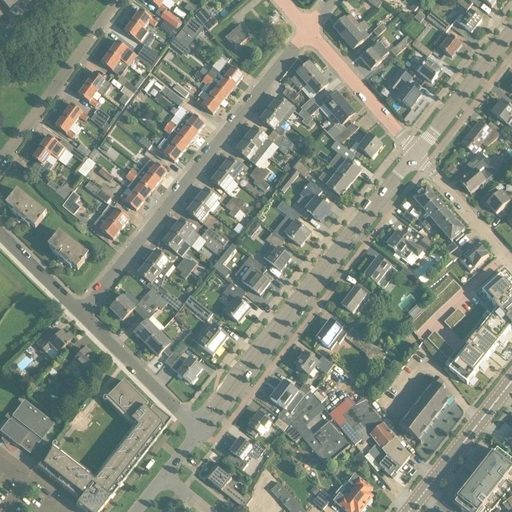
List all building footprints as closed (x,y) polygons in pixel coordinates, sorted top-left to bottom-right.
[(19,1),(17,0),(0,0),(0,1),(9,11),(19,1)] [(167,0),(150,0),(149,3),(160,10),(166,14),(166,13),(169,10),(163,6),(167,0)] [(378,11),(383,5),(377,0),(367,0),(366,1),(378,11)] [(474,5),(470,2),(466,0),(461,0),(458,4),(468,12),(474,5)] [(466,0),(470,2),(471,0),(479,0),(492,9),(499,0),(466,0)] [(184,10),(185,11),(192,16),(197,10),(190,5),(189,5),(184,10)] [(166,13),(166,14),(160,10),(156,15),(177,30),(181,24),(166,13)] [(155,28),(158,24),(142,12),(134,23),(145,31),(150,24),(155,28)] [(409,13),(403,16),(406,23),(412,20),(409,13)] [(460,25),(472,35),(482,22),(470,13),(465,19),(461,16),(456,22),(460,25)] [(420,24),(425,18),(420,14),(415,20),(420,24)] [(428,20),(446,35),(451,28),(432,14),(428,20)] [(275,35),(287,25),(281,17),(269,27),(275,35)] [(335,30),(344,41),(360,27),(351,17),(347,20),(346,20),(335,30)] [(214,18),(204,27),(209,33),(219,24),(214,18)] [(203,27),(201,25),(193,19),(176,40),(187,48),(188,48),(190,49),(196,42),(194,40),(203,27)] [(170,36),(175,30),(175,29),(165,21),(159,29),(170,37),(170,36)] [(126,34),(142,45),(150,35),(144,31),(145,31),(134,23),(126,34)] [(365,23),(360,27),(344,41),(354,52),(366,42),(370,38),(366,33),(370,29),(365,23)] [(378,38),(387,30),(383,26),(374,33),(378,38)] [(236,50),(250,38),(241,27),(227,39),(236,50)] [(175,30),(170,36),(175,40),(180,33),(175,30)] [(441,50),(452,60),(462,47),(450,38),(446,35),(437,47),(441,50)] [(408,38),(402,43),(406,48),(412,43),(408,38)] [(184,53),(187,48),(176,40),(173,44),(184,53)] [(429,60),(433,55),(416,42),(413,47),(429,60)] [(396,58),(407,48),(406,48),(402,43),(391,53),(396,58)] [(111,54),(127,66),(135,56),(119,44),(111,54)] [(145,48),(142,53),(157,64),(161,59),(148,49),(146,47),(145,48)] [(374,51),(373,51),(362,61),(372,72),(383,62),(384,62),(388,58),(378,47),(374,51)] [(155,67),(157,64),(142,53),(138,58),(137,59),(153,70),(155,67)] [(124,74),(129,67),(127,66),(111,54),(103,65),(119,78),(122,74),(124,74)] [(424,70),(420,75),(433,85),(443,73),(429,62),(423,69),(424,70)] [(226,79),(236,87),(244,77),(234,70),(234,69),(228,65),(221,74),(226,78),(226,79)] [(307,87),(319,76),(310,65),(297,77),(291,82),(296,87),(302,82),(307,87)] [(412,112),(423,98),(409,86),(414,80),(401,70),(388,87),(394,92),(396,89),(402,93),(397,100),(412,112)] [(212,84),(206,79),(198,73),(195,77),(209,88),(212,84)] [(96,75),(88,86),(99,94),(103,87),(109,91),(112,87),(96,75)] [(210,75),(206,79),(212,84),(216,79),(210,75)] [(319,76),(307,87),(317,98),(329,87),(319,76)] [(226,79),(218,89),(229,97),(236,87),(226,79)] [(163,90),(152,82),(145,92),(148,95),(154,89),(160,93),(163,90)] [(129,84),(125,88),(135,95),(138,91),(129,84)] [(94,100),(99,94),(88,86),(80,97),(96,109),(99,105),(94,100)] [(189,95),(180,87),(178,86),(174,90),(186,99),(189,95)] [(124,96),(130,100),(130,101),(134,96),(124,89),(124,88),(120,94),(121,94),(124,96)] [(180,107),(183,102),(170,92),(169,93),(164,89),(161,93),(180,107)] [(211,99),(221,106),(229,97),(218,89),(211,99)] [(287,90),(283,96),(294,104),(300,96),(295,92),(293,95),(287,90)] [(323,107),(332,117),(346,105),(337,95),(323,107)] [(197,104),(214,116),(221,106),(211,99),(207,104),(200,100),(197,104)] [(295,111),(279,99),(271,110),(286,123),(295,111)] [(301,110),(303,112),(306,114),(317,104),(313,99),(301,110)] [(511,109),(502,102),(493,115),(511,129),(511,128),(511,109)] [(317,104),(306,114),(311,118),(322,109),(317,104)] [(328,120),(329,121),(335,128),(327,134),(335,142),(347,130),(344,126),(355,116),(346,105),(332,117),(328,120)] [(73,106),(65,117),(76,125),(80,119),(86,123),(89,118),(73,106)] [(271,110),(262,122),(281,137),(286,131),(282,128),(286,123),(271,110)] [(306,114),(303,112),(299,117),(305,121),(303,124),(307,127),(312,122),(314,120),(311,118),(306,114)] [(188,127),(187,127),(198,135),(205,125),(189,113),(181,122),(188,127)] [(96,116),(95,116),(92,121),(107,133),(111,128),(96,116)] [(76,125),(65,117),(57,128),(73,140),(76,136),(71,132),(76,125)] [(169,127),(174,132),(177,128),(172,123),(169,127)] [(487,149),(504,134),(491,124),(487,129),(480,124),(463,147),(474,156),(482,145),(487,149)] [(335,142),(336,142),(341,147),(358,132),(353,126),(347,130),(335,142)] [(174,132),(169,127),(165,132),(171,136),(174,132)] [(198,135),(187,127),(180,137),(190,145),(198,135)] [(255,130),(246,141),(265,156),(274,145),(255,130)] [(180,137),(173,146),(173,147),(183,154),(190,145),(180,137)] [(282,137),(278,142),(289,151),(293,146),(282,137)] [(360,162),(366,155),(372,161),(383,148),(370,137),(361,147),(357,144),(350,153),(349,152),(349,153),(360,162)] [(66,150),(50,138),(42,149),(53,157),(58,161),(66,150)] [(142,141),(140,144),(149,151),(153,146),(143,139),(142,141)] [(246,141),(237,152),(256,167),(265,156),(246,141)] [(173,147),(173,146),(167,142),(159,152),(175,165),(183,154),(173,147)] [(286,155),(289,151),(278,142),(275,146),(286,155)] [(102,149),(108,153),(112,148),(107,144),(102,149)] [(82,146),(78,151),(88,158),(91,152),(82,146)] [(88,158),(78,151),(74,148),(70,153),(83,162),(81,163),(83,164),(88,158)] [(42,149),(34,160),(39,164),(35,169),(47,178),(55,168),(48,163),(53,157),(42,149)] [(476,168),(489,182),(499,173),(482,154),(468,166),(472,171),(476,168)] [(343,168),(337,175),(352,186),(362,173),(348,162),(340,155),(335,161),(343,168)] [(89,161),(79,173),(86,179),(96,166),(89,161)] [(144,171),(160,184),(168,174),(152,161),(144,171)] [(248,175),(244,172),(230,161),(221,172),(235,183),(239,186),(248,175)] [(306,180),(311,173),(299,163),(294,170),(295,172),(301,176),(306,180)] [(283,170),(289,174),(293,169),(288,165),(283,170)] [(458,173),(452,166),(447,171),(454,178),(458,173)] [(265,182),(271,174),(266,170),(264,172),(258,168),(254,173),(265,182)] [(133,171),(130,175),(152,193),(160,184),(144,171),(143,170),(139,176),(133,171)] [(103,171),(99,175),(111,184),(114,179),(103,171)] [(235,183),(221,172),(213,183),(227,194),(235,183)] [(301,176),(295,172),(280,191),(285,195),(301,176)] [(471,196),(473,195),(486,183),(481,177),(476,172),(461,185),(469,193),(471,196)] [(256,182),(254,185),(259,189),(262,191),(268,184),(265,182),(254,173),(250,178),(256,182)] [(134,194),(145,202),(152,193),(130,175),(127,180),(133,184),(128,189),(134,194)] [(342,199),(352,186),(337,175),(332,181),(324,175),(320,181),(328,187),(327,187),(342,199)] [(85,194),(90,187),(84,183),(79,189),(85,194)] [(331,211),(318,201),(323,194),(311,184),(300,197),(311,205),(306,212),(321,224),(331,211)] [(61,189),(57,195),(67,203),(71,197),(61,189)] [(414,201),(424,213),(438,201),(439,201),(438,197),(437,196),(433,194),(433,195),(428,189),(425,192),(423,190),(415,196),(417,199),(414,201)] [(488,206),(493,210),(497,216),(511,203),(502,193),(499,195),(495,190),(482,202),(486,207),(488,206)] [(107,205),(112,199),(101,191),(97,197),(107,205)] [(36,230),(48,215),(19,192),(7,207),(19,217),(18,219),(22,222),(24,220),(36,230)] [(211,214),(220,202),(206,192),(197,203),(211,214)] [(74,194),(71,197),(67,203),(62,209),(74,218),(81,209),(76,205),(80,199),(74,194)] [(145,202),(134,194),(130,200),(124,196),(121,200),(137,212),(145,202)] [(230,203),(241,212),(243,209),(247,205),(241,200),(240,203),(234,198),(230,203)] [(443,207),(438,201),(424,213),(429,219),(422,225),(425,229),(448,209),(444,205),(443,207)] [(189,214),(202,224),(211,214),(197,203),(189,214)] [(241,212),(230,203),(226,208),(232,213),(229,216),(235,220),(240,213),(241,212)] [(288,218),(294,211),(283,203),(278,210),(288,218)] [(114,215),(109,221),(122,231),(130,221),(111,206),(108,210),(114,215)] [(249,213),(243,209),(241,212),(240,213),(243,215),(245,216),(246,217),(249,213)] [(436,226),(441,232),(455,220),(450,215),(452,213),(448,209),(425,229),(428,233),(436,226)] [(403,218),(412,225),(417,220),(407,212),(403,218)] [(94,227),(114,242),(122,231),(109,221),(102,216),(94,227)] [(455,220),(441,232),(452,245),(455,242),(457,243),(464,237),(462,235),(465,232),(460,226),(461,226),(460,222),(460,221),(456,220),(455,220)] [(173,233),(191,247),(192,249),(201,238),(195,233),(182,222),(173,233)] [(312,236),(295,223),(285,235),(301,248),(312,236)] [(249,230),(255,236),(261,229),(254,224),(249,230)] [(205,234),(224,249),(228,245),(230,241),(217,231),(215,234),(209,229),(205,234)] [(79,271),(90,257),(61,233),(50,248),(62,258),(60,260),(65,264),(66,261),(79,271)] [(191,247),(173,233),(164,244),(178,255),(182,258),(191,247)] [(412,239),(405,233),(402,237),(398,234),(388,247),(404,259),(408,262),(414,255),(419,259),(424,254),(413,245),(410,243),(412,239)] [(205,246),(218,256),(222,260),(228,252),(224,249),(205,234),(201,239),(207,244),(205,246)] [(264,258),(281,273),(292,260),(280,251),(285,245),(272,235),(266,242),(273,247),(264,258)] [(430,257),(437,247),(425,238),(418,248),(430,257)] [(445,252),(450,258),(459,251),(454,245),(445,252)] [(490,258),(481,248),(473,255),(471,253),(461,262),(472,274),(490,258)] [(396,254),(391,251),(387,256),(391,260),(396,254)] [(463,257),(459,251),(450,258),(454,264),(463,257)] [(149,264),(161,274),(166,278),(174,267),(170,263),(157,253),(149,264)] [(252,270),(247,275),(242,282),(262,298),(272,286),(258,275),(263,269),(251,259),(245,265),(252,270)] [(181,265),(192,274),(198,266),(193,262),(191,264),(185,260),(181,265)] [(398,274),(392,270),(379,260),(366,277),(379,287),(381,288),(388,278),(392,281),(398,274)] [(152,292),(160,298),(168,304),(174,297),(169,293),(167,295),(153,284),(161,274),(149,264),(140,275),(151,284),(147,288),(152,292)] [(192,274),(181,265),(177,270),(183,274),(181,277),(186,281),(192,274)] [(225,270),(219,265),(215,270),(221,275),(225,270)] [(415,277),(404,269),(399,275),(410,284),(415,277)] [(423,287),(427,291),(449,273),(445,269),(423,287)] [(436,298),(454,281),(449,277),(431,295),(435,299),(436,298)] [(468,387),(511,330),(511,290),(501,278),(483,295),(498,312),(450,372),(468,387)] [(234,304),(225,314),(239,325),(251,311),(241,302),(246,296),(232,285),(224,295),(234,304)] [(343,307),(354,315),(363,304),(366,306),(370,301),(367,298),(356,290),(343,307)] [(145,304),(150,309),(160,298),(152,292),(147,296),(151,299),(145,304)] [(112,311),(123,322),(136,310),(124,298),(112,311)] [(154,313),(159,308),(163,312),(169,305),(168,304),(160,298),(150,309),(154,313)] [(209,323),(214,316),(192,298),(186,304),(209,323)] [(419,306),(409,314),(415,320),(424,311),(419,306)] [(445,323),(453,330),(466,317),(459,310),(445,323)] [(412,318),(407,324),(410,327),(415,321),(412,318)] [(136,335),(148,347),(161,334),(149,322),(136,335)] [(340,346),(348,335),(343,331),(331,322),(317,341),(332,352),(338,344),(340,346)] [(199,346),(214,358),(229,339),(214,327),(199,346)] [(353,328),(348,333),(358,340),(355,344),(376,360),(370,368),(376,372),(389,355),(353,328)] [(370,329),(364,334),(369,339),(375,334),(370,329)] [(58,355),(73,340),(63,330),(54,339),(48,334),(36,346),(45,355),(51,348),(58,355)] [(161,334),(148,347),(159,358),(172,345),(161,334)] [(441,368),(448,361),(445,358),(444,360),(426,341),(423,344),(441,368)] [(398,349),(393,356),(399,361),(404,354),(398,349)] [(78,369),(83,375),(81,378),(81,382),(84,385),(95,374),(90,370),(97,363),(85,351),(74,362),(75,362),(74,363),(74,367),(76,369),(78,369)] [(180,358),(174,353),(166,364),(178,374),(191,385),(203,370),(191,360),(184,368),(177,363),(180,358)] [(323,358),(319,364),(306,355),(296,368),(311,378),(318,369),(327,376),(335,367),(332,365),(326,360),(323,358)] [(53,370),(58,375),(72,361),(67,356),(53,370)] [(329,356),(326,360),(332,365),(335,361),(329,356)] [(435,385),(401,429),(422,445),(456,402),(442,391),(445,386),(437,380),(433,384),(435,385)] [(271,401),(286,412),(279,420),(289,427),(290,428),(292,426),(307,444),(327,468),(352,448),(319,409),(322,406),(311,393),(313,392),(304,386),(299,394),(285,383),(271,401)] [(372,384),(367,389),(372,395),(378,390),(372,384)] [(71,495),(74,491),(82,498),(76,506),(82,511),(100,511),(110,500),(106,497),(110,492),(114,495),(126,480),(122,477),(130,467),(134,469),(140,461),(137,458),(140,454),(144,456),(156,441),(153,438),(156,433),(160,436),(166,428),(163,425),(167,420),(152,408),(148,414),(139,405),(142,401),(128,387),(125,391),(119,386),(106,399),(131,423),(136,418),(141,422),(92,486),(89,483),(91,481),(51,450),(40,465),(45,469),(42,473),(50,479),(53,475),(58,479),(55,483),(71,495)] [(370,437),(388,458),(392,463),(402,470),(410,459),(380,419),(364,399),(343,417),(346,421),(342,425),(343,427),(348,423),(354,430),(361,424),(365,430),(371,436),(370,437)] [(0,433),(0,434),(15,445),(19,449),(20,447),(31,455),(43,440),(42,439),(52,427),(24,405),(14,417),(13,418),(8,414),(5,418),(9,422),(0,433)] [(250,428),(251,429),(247,433),(255,439),(259,435),(263,438),(273,425),(260,415),(250,428)] [(284,434),(289,427),(279,420),(274,427),(284,434)] [(361,424),(354,430),(348,423),(343,427),(340,429),(344,434),(355,447),(361,442),(357,436),(365,430),(361,424)] [(307,444),(292,426),(285,435),(296,444),(298,442),(303,448),(307,444)] [(257,443),(253,449),(241,440),(231,453),(248,466),(254,458),(259,461),(263,456),(266,451),(267,451),(257,443)] [(271,455),(266,451),(263,456),(268,460),(271,455)] [(460,495),(454,503),(446,497),(453,503),(455,505),(463,511),(491,511),(493,511),(511,487),(511,460),(504,454),(504,455),(511,461),(511,463),(497,452),(496,452),(495,451),(488,459),(490,460),(482,470),(481,469),(468,485),(469,486),(461,496),(460,495)] [(363,469),(363,468),(369,463),(361,454),(354,459),(363,469)] [(380,457),(376,462),(382,469),(381,469),(386,473),(386,474),(391,478),(395,474),(397,476),(402,470),(392,463),(388,458),(385,461),(380,457)] [(245,510),(253,499),(248,494),(244,499),(227,486),(232,480),(219,469),(209,482),(245,510)] [(373,492),(355,478),(349,485),(344,489),(347,492),(367,508),(373,499),(369,496),(373,492)] [(305,511),(280,485),(271,492),(289,511),(305,511)] [(317,498),(321,494),(315,488),(311,492),(317,498)] [(363,511),(367,508),(347,492),(344,489),(346,493),(341,497),(340,496),(335,504),(345,511),(363,511)] [(322,493),(318,498),(328,507),(332,502),(322,493)] [(328,507),(318,498),(314,504),(324,511),(328,507)]
